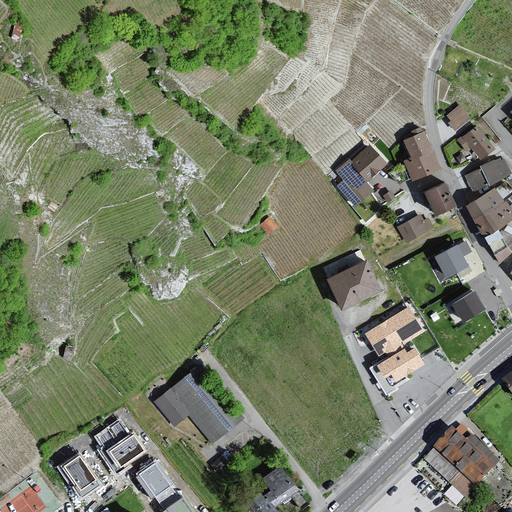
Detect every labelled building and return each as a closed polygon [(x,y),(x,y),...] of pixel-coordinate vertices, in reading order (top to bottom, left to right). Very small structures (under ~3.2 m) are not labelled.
[(461,106),(447,116),(452,123),(451,125),(458,130),(472,118),(461,106)] [(497,148),(478,125),(460,140),(470,152),(474,149),(482,160),(497,148)] [(422,131),(420,128),(411,132),(413,137),(405,141),(412,157),(404,161),(413,181),(442,169),(425,130),(422,131)] [(391,164),(372,146),(354,160),(370,183),(391,164)] [(501,160),(500,158),(481,167),(482,168),(466,175),(474,191),(489,183),(490,185),(508,177),(507,174),(511,173),(504,158),(501,160)] [(354,160),(337,171),(345,181),(339,188),(358,207),(376,192),(370,183),(354,160)] [(457,207),(446,183),(425,192),(436,216),(457,207)] [(377,196),(382,202),(395,193),(390,186),(377,196)] [(511,220),(511,209),(495,188),(466,205),(486,238),(498,230),(511,220)] [(420,214),(397,227),(406,243),(429,230),(420,214)] [(278,227),(270,217),(260,225),(268,234),(278,227)] [(500,233),(498,230),(486,238),(495,255),(511,244),(511,227),(508,226),(504,231),(500,233)] [(458,243),(433,256),(445,279),(457,272),(459,276),(473,269),(458,243)] [(368,260),(328,279),(343,311),(382,292),(368,260)] [(473,291),(452,304),(465,323),(486,310),(473,291)] [(424,331),(410,308),(366,334),(379,356),(385,353),(388,358),(404,348),(402,344),(424,331)] [(404,348),(388,358),(371,368),(388,395),(396,390),(393,385),(426,365),(416,348),(407,353),(404,348)] [(201,365),(154,402),(174,427),(188,416),(212,445),(245,419),(201,365)] [(511,370),(503,377),(511,389),(511,370)] [(124,412),(93,431),(114,467),(145,448),(124,412)] [(465,499),(501,461),(460,423),(424,460),(465,499)] [(79,446),(59,460),(82,494),(102,480),(79,446)] [(198,511),(184,489),(179,492),(156,455),(134,469),(150,495),(153,493),(164,511),(198,511)] [(299,492),(282,466),(263,479),(272,492),(245,511),(278,511),(276,509),(299,492)]
